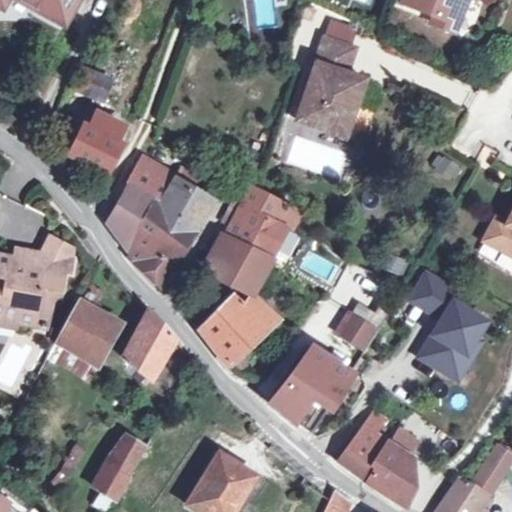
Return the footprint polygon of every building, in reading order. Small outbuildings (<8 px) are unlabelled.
[(0,0),(0,5),(1,6),(4,0),(21,0),(63,23),(75,0),(0,0)] [(441,0),(402,0),(401,4),(435,17),(441,0)] [(455,0),(441,0),(435,17),(447,22),(455,0)] [(344,136),(363,78),(346,72),(354,46),(323,36),(295,119),(344,136)] [(82,69),(73,89),(101,100),(110,80),(82,69)] [(100,105),(87,128),(82,125),(69,154),(105,172),(119,145),(117,143),(129,120),(100,105)] [(164,199),(154,215),(183,242),(209,198),(187,186),(182,182),(186,173),(182,170),(176,179),(139,157),(127,179),(129,180),(164,199)] [(434,175),(455,175),(455,157),(434,157),(434,175)] [(192,177),(186,173),(182,182),(187,186),(192,177)] [(164,199),(129,180),(107,221),(130,252),(131,254),(140,220),(147,210),(154,215),(164,199)] [(239,205),(224,236),(258,253),(271,259),(288,226),(276,219),(284,205),(249,187),(245,196),(239,205)] [(511,208),(504,223),(491,246),(511,256),(511,208)] [(158,285),(183,242),(154,215),(147,210),(140,220),(131,254),(130,252),(128,257),(158,285)] [(481,240),(491,246),(504,223),(493,216),(481,240)] [(271,259),(258,253),(224,236),(205,270),(249,293),(251,294),(271,259)] [(0,314),(15,316),(14,321),(33,325),(34,321),(47,323),(51,294),(59,296),(63,272),(69,273),(73,250),(52,240),(42,254),(15,249),(13,258),(13,263),(3,262),(0,258),(0,314)] [(429,273),(413,299),(444,319),(420,356),(457,379),(472,357),(467,353),(476,339),(487,322),(459,304),(465,296),(429,273)] [(277,319),(251,294),(249,293),(242,306),(266,329),(277,319)] [(235,358),(266,329),(242,306),(232,298),(225,303),(200,330),(227,368),(232,373),(241,364),(235,358)] [(57,340),(97,364),(119,324),(78,301),(57,340)] [(150,380),(173,340),(147,310),(146,311),(121,358),(150,380)] [(341,331),(366,348),(379,327),(354,310),(341,331)] [(15,316),(0,314),(0,324),(14,327),(14,321),(15,316)] [(481,342),(476,339),(467,353),(472,357),(481,342)] [(0,387),(18,395),(35,357),(6,345),(0,358),(0,387)] [(350,373),(313,348),(271,405),(311,436),(350,373)] [(479,369),(464,389),(482,403),(498,380),(479,369)] [(475,418),(482,403),(464,389),(455,404),(475,418)] [(387,444),(401,455),(410,440),(376,416),(371,423),(376,427),(363,445),(379,456),(387,444)] [(409,461),(401,455),(387,444),(379,456),(363,445),(376,427),(371,423),(366,420),(352,440),(351,440),(336,461),(349,470),(389,497),(402,503),(412,482),(409,461)] [(91,485),(102,492),(113,499),(142,448),(123,436),(105,460),(91,485)] [(495,447),(471,484),(487,494),(510,456),(495,447)] [(74,448),(71,453),(78,457),(81,451),(74,448)] [(68,474),(78,457),(71,453),(61,471),(68,474)] [(187,505),(199,511),(231,511),(254,476),(222,456),(207,482),(203,480),(187,505)] [(263,482),(254,476),(231,511),(240,511),(250,497),(253,499),(263,482)] [(474,511),(487,494),(471,484),(468,483),(458,477),(434,511),(474,511)] [(343,511),(348,501),(333,491),(329,499),(322,511),(343,511)] [(106,511),(113,499),(102,492),(95,504),(106,511)]
